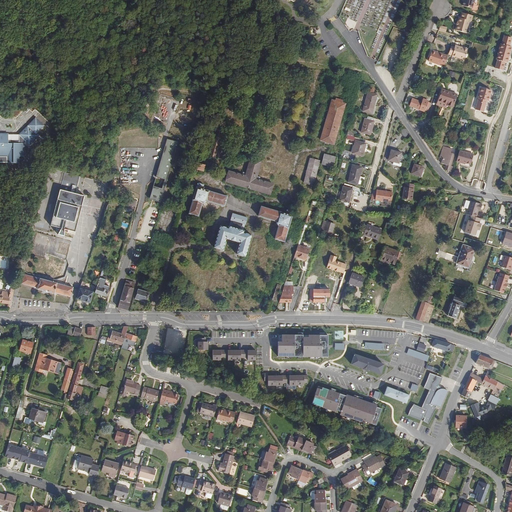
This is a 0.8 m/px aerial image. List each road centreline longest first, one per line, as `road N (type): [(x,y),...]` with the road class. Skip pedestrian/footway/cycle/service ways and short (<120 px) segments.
road 1 (residential): [(265,321),(265,362),(371,385),(397,367),(412,326)]
road 2 (primary): [(156,317),(0,316)]
road 3 (primary): [(412,326),(265,321)]
road 4 (residential): [(137,511),(0,472)]
road 5 (residential): [(476,194),(443,176),(395,106)]
road 6 (residential): [(476,194),(511,78)]
